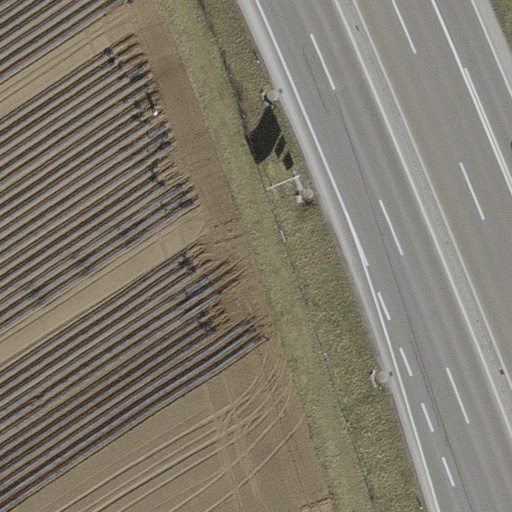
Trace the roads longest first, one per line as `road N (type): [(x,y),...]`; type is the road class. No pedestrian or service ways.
road 1 (motorway): [(295,0),(502,511)]
road 2 (motorway): [(511,283),(396,0)]
